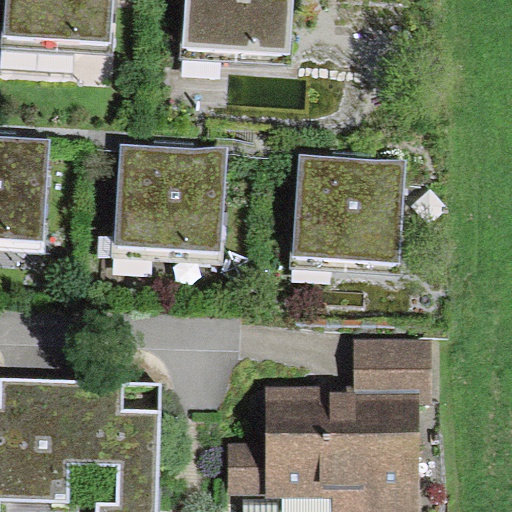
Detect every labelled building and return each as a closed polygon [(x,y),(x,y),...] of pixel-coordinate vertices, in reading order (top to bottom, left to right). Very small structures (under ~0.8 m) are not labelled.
[(7,0),(5,47),(113,53),(115,0),(7,0)] [(186,0),(184,58),(292,64),(295,0),(186,0)] [(1,141),(0,140),(0,246),(47,249),(53,144),(1,141)] [(177,152),(120,149),(115,254),(223,260),(229,155),(177,152)] [(357,164),(300,161),(294,266),(402,272),(408,167),(357,164)] [(354,345),(354,393),(354,403),(420,402),(420,411),(432,411),(432,344),(354,345)] [(0,383),(0,511),(156,511),(161,389),(63,386),(0,383)] [(333,393),(266,393),(266,447),(231,447),(231,497),(266,497),(266,504),(332,505),(332,511),(419,511),(420,411),(420,402),(354,403),(354,393),(333,393)]
